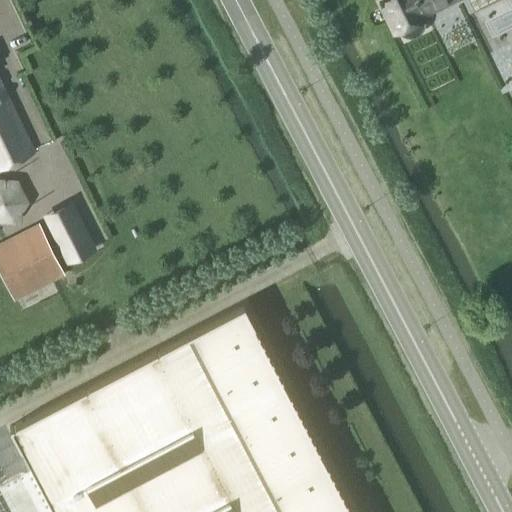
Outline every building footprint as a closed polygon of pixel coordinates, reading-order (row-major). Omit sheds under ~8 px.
[(377,0),(394,32),(397,31),(401,36),(405,38),(411,38),(416,36),(420,33),(422,30),(424,26),(424,21),(423,17),(425,16),(424,14),(451,0),(377,0)] [(0,84),(0,167),(32,153),(0,84)] [(70,203),(45,215),(67,260),(92,248),(70,203)] [(61,271),(60,270),(39,229),(0,248),(0,270),(12,296),(61,271)] [(351,511),(242,304),(9,426),(53,511),(351,511)]
